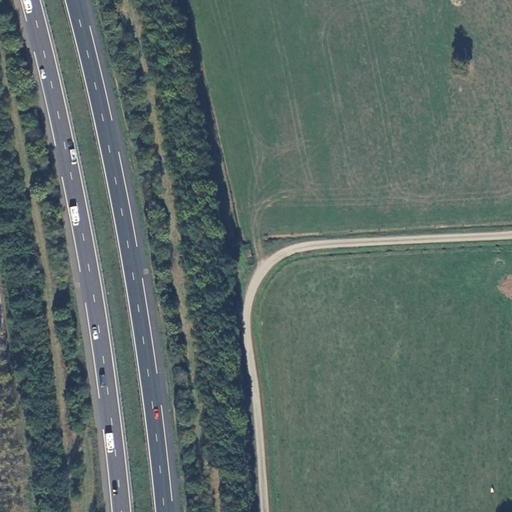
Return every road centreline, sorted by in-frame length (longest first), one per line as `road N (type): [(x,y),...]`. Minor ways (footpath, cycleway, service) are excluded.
road 1 (trunk): [(31,0),(98,315),(123,511)]
road 2 (trunk): [(165,511),(140,309),(75,0)]
road 3 (unclassified): [(511,235),(291,251),(258,271),(245,313),(264,511)]
road 4 (unclassified): [(0,331),(20,511)]
